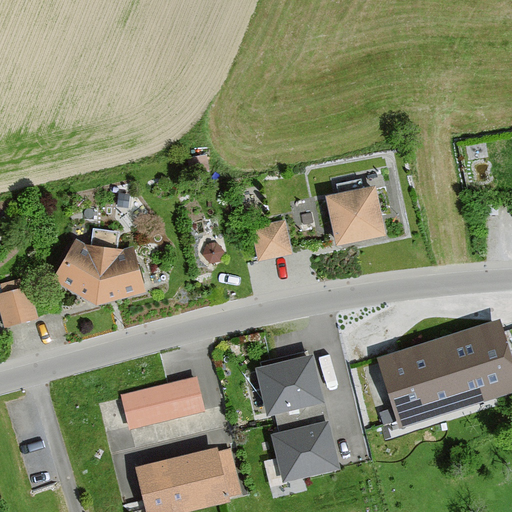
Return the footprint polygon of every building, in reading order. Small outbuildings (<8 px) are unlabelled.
[(380,194),(331,203),(339,251),(389,243),(380,194)] [(256,222),(261,256),(298,250),(293,217),(256,222)] [(136,256),(77,247),(54,286),(100,310),(147,298),(136,256)] [(33,281),(0,291),(0,293),(9,325),(43,315),(33,281)] [(511,360),(501,327),(384,365),(405,431),(511,396),(511,360)] [(321,405),(311,364),(259,376),(269,418),(321,405)] [(195,379),(121,397),(130,432),(204,414),(195,379)] [(336,472),(327,430),(275,442),(284,484),(336,472)] [(221,450),(138,473),(149,511),(203,511),(236,503),(221,450)]
